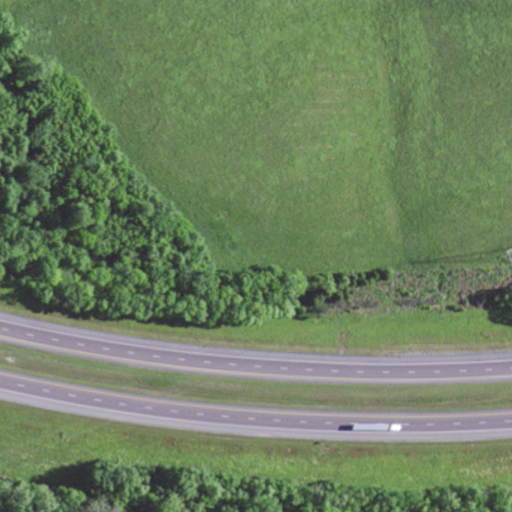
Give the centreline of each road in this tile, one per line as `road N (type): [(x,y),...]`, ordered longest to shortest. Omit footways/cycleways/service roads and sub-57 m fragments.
road 1 (motorway): [(511,369),(295,372),(125,354),(0,330)]
road 2 (motorway): [(0,385),(240,421),(511,423)]
